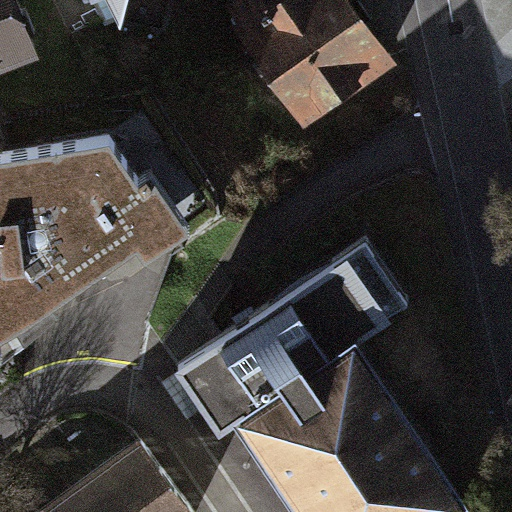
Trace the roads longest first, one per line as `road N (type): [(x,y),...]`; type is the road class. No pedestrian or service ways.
road 1 (secondary): [(448,0),(511,280)]
road 2 (residential): [(0,415),(37,391),(103,383),(138,393)]
